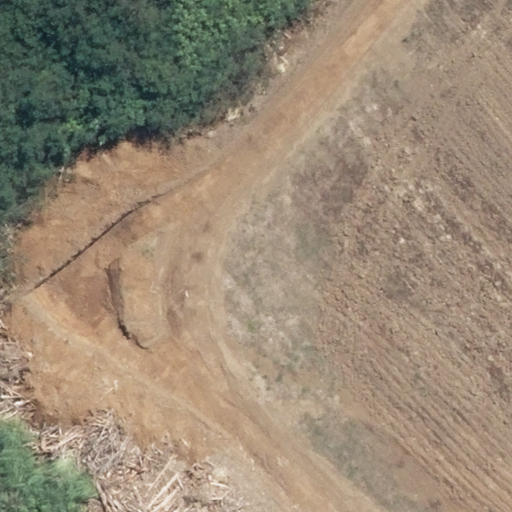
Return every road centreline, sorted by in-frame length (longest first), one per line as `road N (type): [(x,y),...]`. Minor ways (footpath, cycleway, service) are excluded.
road 1 (track): [(0,321),(23,238),(277,0)]
road 2 (track): [(53,511),(40,501),(0,401)]
